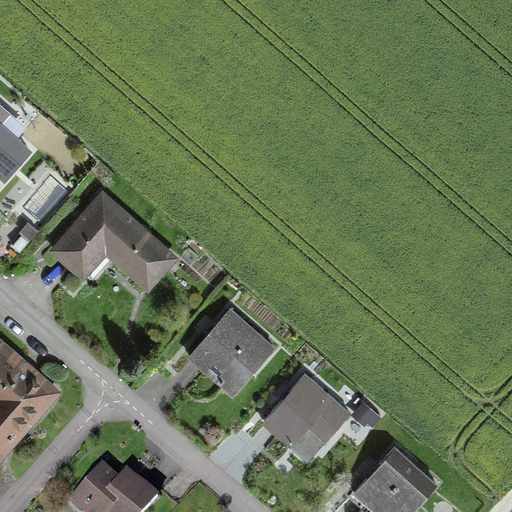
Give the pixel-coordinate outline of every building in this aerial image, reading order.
[(16,115),(0,101),(0,170),(12,181),(39,150),(9,124),(16,115)] [(183,259),(105,191),(53,250),(88,281),(111,256),(153,293),(183,259)] [(27,222),(19,230),(29,239),(36,231),(27,222)] [(239,398),(283,348),(237,309),(194,359),(239,398)] [(0,344),(0,453),(54,395),(0,344)] [(306,376),(264,420),(306,459),(348,414),(306,376)] [(396,447),(355,490),(378,511),(408,511),(435,484),(396,447)] [(109,463),(74,502),(84,511),(151,511),(165,497),(133,468),(125,477),(109,463)]
